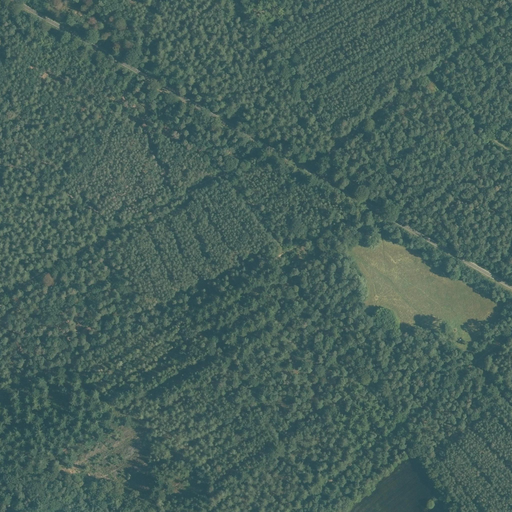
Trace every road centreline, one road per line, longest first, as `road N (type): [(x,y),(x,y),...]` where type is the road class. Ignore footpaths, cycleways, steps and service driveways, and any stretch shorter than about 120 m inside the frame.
road 1 (unclassified): [(511,287),(12,0)]
road 2 (track): [(287,511),(474,361)]
